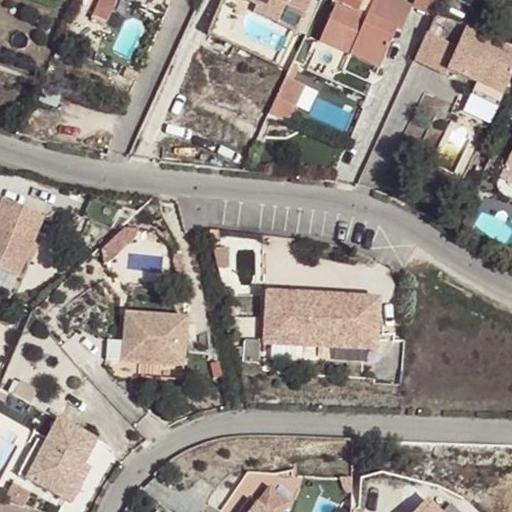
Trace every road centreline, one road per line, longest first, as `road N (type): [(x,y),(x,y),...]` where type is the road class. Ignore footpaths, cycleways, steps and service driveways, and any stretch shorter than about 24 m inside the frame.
road 1 (residential): [(0,146),(105,175),(329,194),(421,227),(511,282)]
road 2 (residential): [(511,434),(266,425),(195,432),(134,480),(113,511)]
